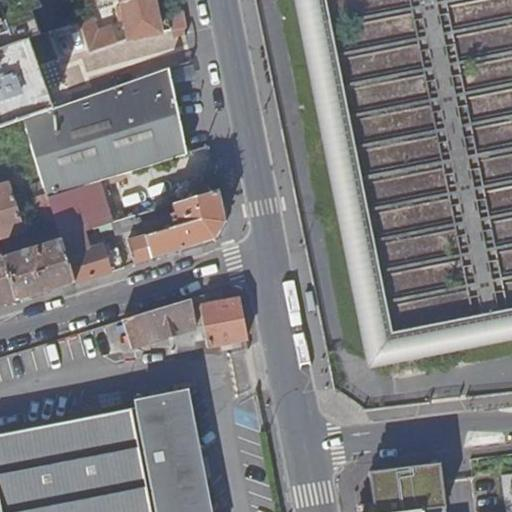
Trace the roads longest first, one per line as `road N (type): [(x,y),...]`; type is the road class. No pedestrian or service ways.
road 1 (residential): [(266,254),(0,339)]
road 2 (secondary): [(266,254),(222,0)]
road 3 (residential): [(511,423),(304,449)]
road 4 (unknown): [(201,368),(0,415)]
road 5 (secondary): [(304,449),(266,254)]
road 6 (unknown): [(201,368),(232,511)]
